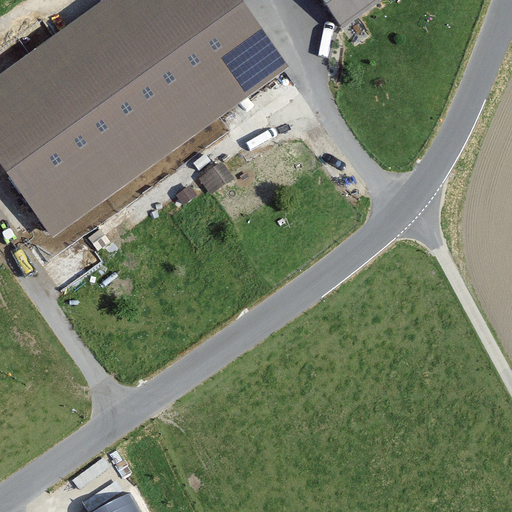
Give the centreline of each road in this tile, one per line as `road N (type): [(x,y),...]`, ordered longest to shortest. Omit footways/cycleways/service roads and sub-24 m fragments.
road 1 (tertiary): [(0,504),(302,292),(413,200)]
road 2 (tertiary): [(413,200),(470,100),(509,0)]
road 3 (unclassified): [(511,384),(413,200)]
